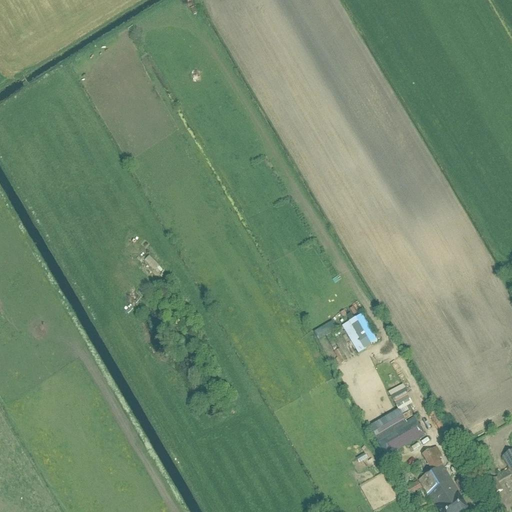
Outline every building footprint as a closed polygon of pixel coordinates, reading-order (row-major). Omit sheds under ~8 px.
[(341,341),(348,340),(347,332),(339,334),(341,341)] [(392,408),(396,416),(412,409),(408,400),(392,408)] [(386,460),(425,437),(414,418),(374,441),(386,460)] [(422,457),(432,474),(419,482),(437,511),(468,511),(458,496),(460,495),(438,459),(442,457),(436,448),(422,457)] [(511,453),(503,458),(511,475),(511,453)] [(503,492),(495,478),(485,483),(493,497),(503,492)] [(291,482),(299,499),(306,495),(298,479),(291,482)] [(418,482),(404,491),(410,501),(414,498),(412,495),(422,489),(418,482)] [(374,495),(374,500),(388,500),(389,491),(383,491),(382,495),(374,495)]
